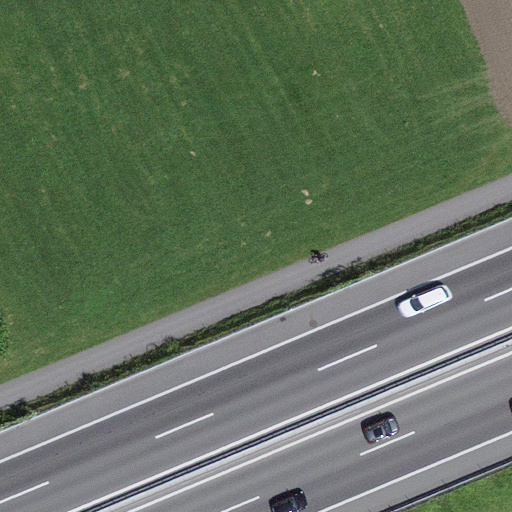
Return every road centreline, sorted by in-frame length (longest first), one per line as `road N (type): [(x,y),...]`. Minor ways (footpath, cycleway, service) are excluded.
road 1 (motorway): [(511,286),(0,500)]
road 2 (motorway): [(224,511),(511,392)]
